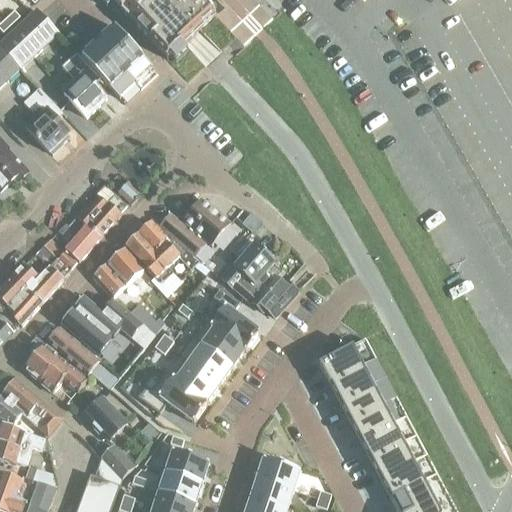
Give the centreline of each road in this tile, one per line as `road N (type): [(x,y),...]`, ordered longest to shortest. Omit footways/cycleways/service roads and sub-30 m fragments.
road 1 (residential): [(387,0),(353,31),(511,309)]
road 2 (unclassified): [(0,367),(198,149)]
road 3 (unclassified): [(0,250),(131,123),(155,117),(198,149)]
road 4 (unclassified): [(198,149),(325,275)]
road 5 (residential): [(283,380),(353,511)]
road 6 (residential): [(283,380),(251,421),(224,511)]
road 7 (residential): [(375,289),(342,297),(283,380)]
